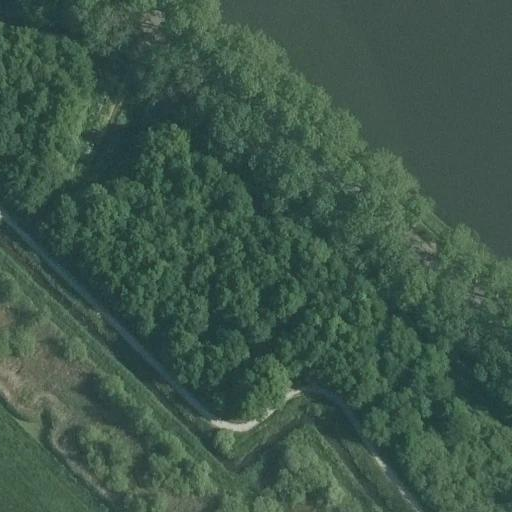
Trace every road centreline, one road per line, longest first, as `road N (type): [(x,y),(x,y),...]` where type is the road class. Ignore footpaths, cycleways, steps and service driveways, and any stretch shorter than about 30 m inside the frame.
road 1 (unclassified): [(136,0),(511,327)]
road 2 (track): [(159,20),(103,143),(25,239)]
